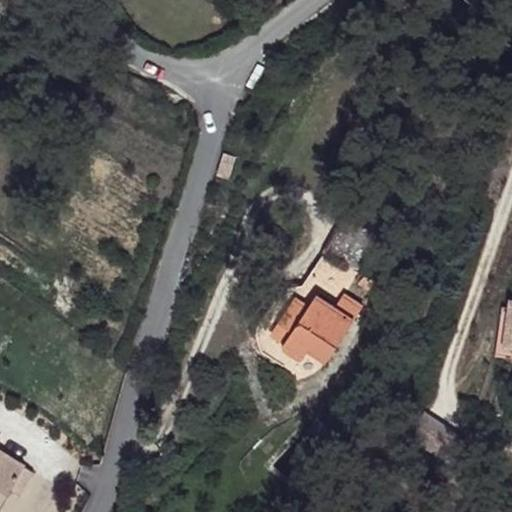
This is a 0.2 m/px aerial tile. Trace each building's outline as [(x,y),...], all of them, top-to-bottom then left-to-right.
[(394,233),(356,212),(318,277),(352,298),(364,276),(370,280),(394,233)] [(352,298),(318,277),(289,295),(319,310),(324,300),(344,311),(352,298)] [(319,310),(289,295),(273,323),(269,328),(266,336),(265,343),(266,349),(268,355),(272,359),(293,372),(298,363),(306,368),(315,360),(328,367),(352,324),(360,329),(371,309),(352,298),(344,311),(324,300),(319,310)] [(511,305),(507,304),(500,350),(511,352),(511,305)] [(352,324),(328,367),(335,371),(360,329),(352,324)] [(419,411),(405,442),(449,462),(463,430),(419,411)] [(0,501),(7,491),(21,467),(0,454),(0,501)] [(31,473),(21,467),(7,491),(17,498),(31,473)]
